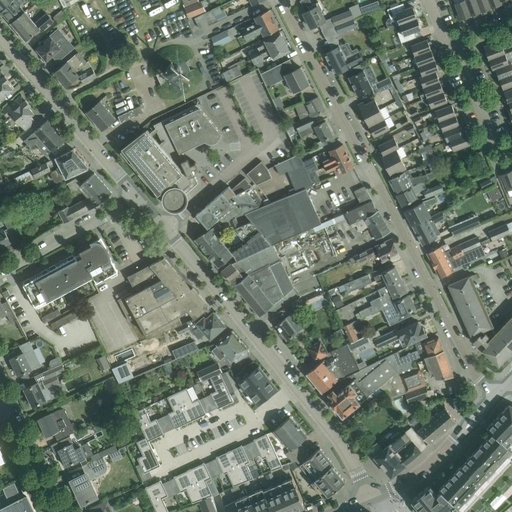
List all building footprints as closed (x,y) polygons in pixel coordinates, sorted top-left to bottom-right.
[(0,0),(0,10),(1,12),(13,0),(0,0)] [(10,23),(24,11),(20,6),(26,1),(24,0),(13,0),(1,12),(10,23)] [(309,0),(301,0),(300,1),(305,12),(304,13),(312,28),(325,21),(320,11),(323,10),(318,2),(312,5),(309,0)] [(458,21),(471,16),(464,0),(455,4),(459,14),(456,15),(458,21)] [(476,14),(481,12),(476,0),(464,0),(471,16),(472,19),(477,17),(476,14)] [(486,10),(491,8),(488,0),(476,0),(481,12),(482,15),(487,13),(486,10)] [(496,7),(501,5),(499,0),(488,0),(491,8),(492,11),(497,9),(496,7)] [(185,8),(189,18),(205,11),(201,1),(185,8)] [(354,19),(353,18),(362,15),(358,3),(349,7),(351,11),(332,18),(335,26),(354,19)] [(414,9),(413,6),(402,10),(400,5),(404,4),(404,3),(387,9),(391,20),(397,18),(400,24),(417,18),(416,15),(417,15),(417,13),(416,11),(414,9)] [(368,4),(360,7),(363,15),(370,12),(368,4)] [(64,10),(54,18),(59,24),(69,16),(64,10)] [(213,10),(194,18),(199,28),(208,24),(209,25),(218,21),(213,10)] [(243,35),(274,20),(269,10),(254,18),(256,21),(240,29),(243,35)] [(35,24),(25,12),(24,11),(10,23),(26,41),(39,29),(41,32),(54,21),(47,13),(35,24)] [(418,20),(417,18),(400,24),(402,31),(398,33),(402,43),(416,38),(416,37),(413,38),(411,33),(421,29),(420,26),(421,26),(421,24),(420,21),(418,20)] [(338,34),(357,27),(354,19),(335,26),(338,33),(337,33),(338,34)] [(263,37),(279,29),(274,20),(243,35),(246,40),(261,32),(263,37)] [(45,43),(37,50),(43,56),(42,57),(42,59),(42,60),(43,61),(44,61),(45,61),(47,61),(52,56),(58,62),(68,53),(74,48),(71,45),(68,42),(63,36),(58,30),(44,41),(45,43)] [(251,58),(285,41),(280,31),(263,40),(265,43),(248,52),(251,58)] [(225,43),(220,33),(212,37),(216,48),(225,43)] [(415,56),(431,50),(429,44),(432,43),(430,39),(411,46),(415,56)] [(273,60),(290,51),(285,41),(251,58),(254,64),(271,55),(273,60)] [(345,58),(341,51),(337,41),(336,41),(336,42),(331,45),(331,44),(330,44),(333,49),(325,53),(336,75),(350,67),(363,60),(359,51),(345,58)] [(505,54),(501,43),(490,47),(489,44),(484,47),(489,60),(505,54)] [(419,66),(435,60),(433,54),(435,53),(434,49),(431,50),(415,56),(419,66)] [(76,54),(53,73),(66,88),(80,76),(84,84),(96,77),(97,76),(96,74),(90,63),(88,61),(87,62),(86,63),(84,64),(76,54)] [(493,70),(511,63),(509,64),(505,54),(489,60),(486,61),(488,65),(490,64),(493,70)] [(261,73),(267,87),(286,78),(293,92),(294,91),(295,94),(302,90),(300,88),(309,84),(301,67),(295,70),(289,59),(261,73)] [(422,76),(439,70),(436,64),(439,63),(438,59),(435,60),(419,66),(422,76)] [(166,70),(165,73),(166,75),(167,78),(168,79),(170,81),(172,81),(177,93),(185,90),(180,79),(181,78),(182,75),(183,73),(187,72),(183,63),(179,66),(178,65),(175,64),(173,64),(170,65),(168,66),(167,68),(166,70)] [(499,79),(511,74),(511,63),(493,70),(494,74),(497,73),(499,79)] [(232,68),(223,72),(228,82),(237,78),(232,68)] [(10,81),(1,70),(0,71),(0,100),(13,89),(8,83),(10,81)] [(389,88),(393,86),(389,78),(378,83),(375,79),(369,82),(363,70),(349,77),(358,96),(379,86),(381,91),(389,88)] [(423,87),(440,81),(438,76),(440,74),(439,70),(422,76),(420,77),(423,87)] [(511,74),(499,79),(496,80),(498,84),(501,83),(503,89),(511,86),(511,74)] [(422,99),(427,97),(443,91),(441,86),(444,85),(442,80),(440,81),(423,87),(426,93),(420,95),(422,99)] [(431,108),(447,102),(445,96),(448,95),(446,90),(443,91),(427,97),(431,108)] [(21,95),(3,111),(8,116),(11,114),(21,125),(26,131),(37,121),(32,115),(34,114),(29,108),(31,106),(28,102),(21,95)] [(299,132),(314,124),(312,118),(318,115),(317,114),(325,110),(318,97),(305,102),(305,103),(304,103),(307,110),(298,114),(301,120),(295,122),(299,132)] [(364,117),(380,109),(375,100),(365,105),(363,102),(358,105),(364,117)] [(102,131),(116,119),(100,101),(86,112),(102,131)] [(221,136),(221,133),(196,104),(154,125),(163,145),(159,148),(145,131),(120,152),(121,153),(122,153),(129,161),(129,162),(130,163),(157,193),(156,194),(157,195),(160,193),(164,197),(164,201),(166,205),(169,208),(173,209),(177,209),(181,208),(184,205),(186,202),(187,197),(186,193),(198,183),(194,174),(195,174),(193,169),(197,166),(195,162),(191,164),(188,158),(186,159),(183,152),(205,141),(208,143),(212,143),(216,142),(219,139),(221,136)] [(439,121),(456,115),(458,114),(457,110),(454,111),(452,105),(435,111),(439,121)] [(140,106),(118,116),(122,123),(143,113),(140,106)] [(369,127),(385,119),(380,109),(364,117),(362,119),(364,123),(366,121),(369,127)] [(443,132),(459,125),(462,124),(461,120),(458,121),(456,115),(439,121),(443,132)] [(385,119),(369,127),(366,128),(369,132),(371,131),(374,137),(390,129),(385,119)] [(63,142),(65,140),(48,120),(24,141),(31,148),(35,144),(50,160),(70,150),(63,142)] [(298,132),(301,138),(317,130),(324,146),(335,140),(326,121),(315,126),(314,124),(299,132),(298,132)] [(447,142),(450,141),(466,135),(464,130),(462,131),(459,125),(443,132),(447,142)] [(424,131),(420,133),(424,139),(433,135),(430,131),(425,133),(424,131)] [(473,143),(471,139),(468,140),(466,135),(450,141),(454,150),(473,143)] [(381,157),(396,149),(399,148),(394,138),(379,145),(381,151),(379,153),(381,157)] [(11,142),(0,147),(0,157),(15,150),(11,142)] [(326,167),(349,156),(343,144),(342,144),(329,151),(331,155),(332,157),(323,161),(326,167)] [(424,147),(418,150),(420,155),(422,154),(425,160),(423,161),(424,165),(431,162),(428,155),(426,151),(424,147)] [(50,160),(30,170),(34,178),(51,170),(50,168),(59,163),(60,164),(58,166),(60,170),(63,169),(67,177),(87,168),(88,168),(88,167),(88,166),(73,149),(70,150),(50,160)] [(383,168),(386,167),(401,159),(396,149),(381,157),(384,162),(381,164),(383,168)] [(430,149),(426,151),(428,155),(431,162),(434,161),(438,160),(436,155),(433,157),(432,153),(430,149)] [(290,158),(275,165),(280,174),(287,171),(297,192),(298,191),(306,188),(306,189),(313,186),(310,179),(308,173),(307,171),(303,162),(301,158),(300,155),(300,154),(299,155),(298,155),(290,158)] [(326,167),(328,173),(334,170),(337,175),(338,175),(340,174),(354,167),(349,156),(326,167)] [(313,158),(303,162),(307,171),(308,173),(318,169),(313,158)] [(388,178),(388,177),(406,168),(401,159),(386,167),(388,172),(386,173),(388,178)] [(467,177),(483,171),(489,168),(485,160),(463,169),(467,177)] [(262,161),(247,174),(256,185),(272,178),(268,168),(262,161)] [(389,179),(397,195),(423,182),(438,176),(436,170),(426,174),(426,175),(413,178),(409,169),(404,172),(389,179)] [(508,191),(511,189),(511,170),(499,175),(501,181),(504,180),(508,191)] [(74,218),(74,217),(98,205),(112,193),(94,173),(78,188),(87,198),(75,205),(75,206),(69,209),(68,206),(58,211),(60,214),(64,223),(74,218)] [(253,187),(245,178),(232,189),(236,194),(246,191),(251,188),(253,187)] [(490,178),(480,183),(483,189),(493,184),(490,178)] [(397,195),(402,205),(417,198),(415,193),(426,188),(423,182),(397,195)] [(426,198),(436,194),(443,191),(444,191),(441,185),(424,192),(426,198)] [(229,186),(196,215),(208,228),(218,219),(222,223),(230,220),(236,218),(245,214),(259,208),(256,204),(261,200),(251,188),(246,191),(236,194),(232,189),(229,186)] [(363,205),(372,200),(365,186),(354,191),(358,198),(359,197),(363,205)] [(502,197),(496,186),(487,191),(492,202),(502,197)] [(306,189),(306,188),(297,192),(259,208),(245,214),(252,222),(260,232),(271,245),(274,244),(321,223),(306,189)] [(431,205),(437,202),(435,197),(423,202),(405,211),(413,226),(430,217),(427,209),(431,207),(431,205)] [(377,211),(375,206),(372,200),(363,205),(346,213),(351,224),(377,211)] [(360,232),(369,226),(383,218),(378,210),(377,211),(351,224),(353,228),(357,225),(360,232)] [(437,238),(433,231),(437,229),(434,223),(445,218),(442,211),(430,217),(413,226),(423,245),(437,238)] [(8,229),(15,225),(9,213),(2,217),(8,229)] [(233,229),(252,222),(245,214),(236,218),(230,220),(222,223),(214,226),(205,233),(204,232),(195,240),(206,253),(221,241),(218,237),(224,233),(228,231),(233,229)] [(376,239),(390,232),(383,218),(369,226),(376,239)] [(453,236),(476,226),(472,218),(450,227),(453,236)] [(507,223),(488,231),(492,241),(511,233),(507,224),(507,223)] [(0,248),(11,243),(3,229),(0,230),(0,248)] [(222,264),(227,259),(231,263),(271,245),(260,232),(251,239),(234,250),(231,253),(221,241),(206,253),(218,267),(222,264)] [(463,254),(482,246),(478,236),(459,244),(450,249),(450,250),(445,252),(441,246),(427,253),(433,266),(451,256),(462,251),(463,254)] [(398,252),(393,243),(392,243),(391,239),(349,258),(352,264),(356,262),(357,263),(379,253),(383,261),(391,257),(390,255),(398,252)] [(23,284),(35,306),(92,275),(96,283),(118,271),(110,257),(109,258),(99,243),(92,246),(92,245),(79,251),(81,255),(76,257),(76,256),(23,284)] [(249,276),(270,266),(281,261),(274,244),(271,245),(231,263),(222,271),(234,286),(248,275),(249,276)] [(458,264),(459,266),(467,262),(467,263),(475,259),(486,255),(482,246),(463,254),(462,251),(451,256),(433,266),(440,278),(454,270),(452,267),(458,264)] [(506,248),(499,251),(502,259),(509,256),(506,248)] [(186,281),(182,277),(176,271),(177,270),(164,256),(164,257),(163,257),(128,276),(136,292),(133,294),(132,292),(118,300),(129,321),(136,317),(148,339),(176,327),(182,324),(178,315),(188,310),(195,319),(210,306),(193,286),(191,288),(186,281)] [(283,292),(284,296),(294,288),(281,261),(270,266),(276,278),(283,292)] [(263,283),(276,278),(270,266),(249,276),(248,275),(234,286),(244,298),(258,287),(259,287),(263,283)] [(387,285),(401,279),(395,266),(381,273),(374,277),(377,283),(384,279),(387,285)] [(348,292),(372,283),(368,274),(344,284),(348,292)] [(469,277),(473,275),(449,285),(471,336),(472,336),(475,339),(473,341),(499,365),(511,351),(511,319),(490,343),(485,339),(488,336),(483,331),(491,327),(469,277)] [(271,297),(283,292),(276,278),(263,283),(259,287),(258,287),(244,298),(254,310),(268,299),(267,297),(270,295),(271,297)] [(392,298),(393,298),(407,292),(401,279),(387,285),(378,290),(381,296),(370,302),(372,306),(360,312),(360,313),(356,315),(359,320),(363,318),(388,306),(394,303),(392,298)] [(268,299),(254,310),(259,317),(273,305),(284,296),(283,292),(271,297),(270,295),(267,297),(268,299)] [(339,295),(333,298),(337,308),(344,305),(339,295)] [(410,311),(412,310),(412,309),(415,308),(409,295),(395,302),(394,303),(388,306),(393,317),(387,320),(390,325),(402,320),(399,314),(401,313),(401,314),(410,310),(410,311)] [(303,306),(299,299),(290,305),(295,311),(303,306)] [(0,301),(0,328),(0,329),(11,323),(22,345),(29,342),(7,300),(1,303),(0,301)] [(70,309),(77,306),(75,302),(75,300),(67,304),(70,309)] [(82,307),(51,324),(53,329),(85,312),(82,307)] [(58,309),(51,313),(54,318),(61,314),(58,309)] [(216,312),(215,313),(214,312),(206,319),(204,316),(197,323),(193,319),(182,324),(176,327),(180,334),(198,325),(210,339),(225,326),(219,318),(220,317),(216,312)] [(276,325),(287,340),(303,328),(292,313),(276,325)] [(380,336),(375,339),(375,340),(379,348),(397,339),(397,340),(401,338),(404,337),(407,344),(426,335),(426,334),(428,332),(426,328),(423,328),(423,327),(421,328),(418,322),(398,331),(397,328),(393,331),(380,336)] [(248,348),(232,330),(216,344),(217,346),(212,351),(220,360),(226,355),(231,361),(233,359),(236,362),(249,353),(248,348)] [(355,332),(351,334),(348,335),(351,343),(358,339),(355,332)] [(367,335),(361,338),(358,339),(351,343),(348,344),(351,351),(371,343),(367,335)] [(410,363),(444,350),(439,337),(423,343),(421,344),(417,349),(417,351),(412,353),(409,352),(407,355),(400,358),(398,352),(392,354),(390,355),(394,363),(396,362),(408,358),(410,363)] [(189,353),(201,348),(198,341),(188,346),(185,338),(113,368),(115,374),(119,384),(189,353)] [(23,353),(11,358),(18,375),(31,369),(31,368),(39,365),(35,355),(36,355),(36,354),(30,341),(29,342),(22,345),(20,346),(23,353)] [(315,360),(327,353),(321,342),(309,349),(315,360)] [(332,351),(333,355),(326,361),(328,363),(326,365),(322,362),(308,372),(307,374),(322,393),(322,392),(337,380),(344,377),(347,375),(360,369),(356,360),(351,351),(348,344),(332,351)] [(453,376),(447,360),(444,350),(410,363),(413,371),(420,368),(427,366),(429,371),(430,374),(434,372),(436,378),(453,376)] [(378,387),(397,371),(399,371),(396,362),(394,363),(390,355),(376,362),(360,369),(347,375),(352,381),(344,388),(340,384),(333,390),(333,389),(328,394),(329,395),(327,398),(343,417),(360,403),(359,403),(378,387)] [(110,367),(104,356),(96,360),(101,371),(107,369),(110,367)] [(427,385),(420,368),(413,371),(410,363),(408,358),(396,362),(399,371),(397,371),(378,387),(389,400),(405,394),(407,393),(426,385),(427,385)] [(201,380),(209,378),(222,372),(218,363),(197,372),(201,380)] [(51,398),(46,388),(59,382),(56,375),(65,371),(62,364),(34,376),(34,377),(43,372),(46,379),(42,381),(42,380),(38,383),(38,382),(24,388),(33,407),(51,398)] [(259,366),(239,382),(258,405),(278,389),(259,366)] [(225,372),(221,374),(230,394),(235,392),(225,372)] [(211,394),(205,397),(207,402),(213,399),(217,408),(218,408),(233,401),(230,394),(221,374),(220,373),(210,377),(216,391),(211,394)] [(202,389),(198,382),(194,384),(197,392),(202,389)] [(428,397),(427,391),(426,385),(407,393),(405,394),(409,404),(428,397)] [(187,388),(177,393),(191,421),(206,414),(206,413),(201,405),(207,402),(205,397),(199,400),(199,399),(193,402),(187,388)] [(427,391),(428,397),(429,401),(435,400),(434,389),(427,391)] [(169,414),(163,417),(165,422),(171,419),(175,428),(191,421),(177,393),(168,397),(174,411),(168,413),(169,414)] [(411,501),(416,506),(412,509),(414,511),(501,511),(511,504),(511,461),(511,460),(511,459),(511,405),(509,404),(487,428),(492,433),(439,489),(435,486),(433,489),(430,485),(411,501)] [(144,408),(134,412),(146,438),(147,437),(148,441),(149,441),(163,434),(163,433),(159,424),(165,422),(163,417),(157,420),(156,419),(151,421),(144,408)] [(438,437),(456,422),(445,408),(438,414),(437,413),(425,422),(435,434),(436,433),(437,435),(436,435),(438,437)] [(73,423),(67,426),(64,419),(66,417),(67,414),(65,411),(62,409),(59,410),(39,419),(46,436),(52,433),(52,434),(54,433),(54,432),(55,434),(54,435),(56,441),(77,432),(73,423)] [(290,417),(274,431),(290,450),(295,447),(300,453),(294,458),(296,460),(295,459),(300,465),(303,462),(311,455),(301,442),(307,437),(308,436),(307,435),(291,417),(290,416),(290,417)] [(429,444),(438,437),(436,435),(437,435),(436,433),(435,434),(425,422),(422,425),(423,427),(418,431),(429,444)] [(427,446),(413,429),(411,427),(402,434),(401,433),(400,432),(398,432),(391,438),(391,439),(392,441),(393,442),(391,443),(391,442),(389,443),(390,444),(383,450),(377,443),(376,443),(369,449),(375,456),(375,457),(391,476),(427,446)] [(258,449),(252,452),(254,457),(260,454),(262,458),(266,457),(272,471),(282,466),(267,434),(254,440),(254,441),(258,449)] [(51,445),(55,455),(60,452),(63,459),(62,459),(61,460),(63,465),(64,465),(65,464),(66,466),(80,460),(80,459),(87,456),(85,457),(80,447),(73,450),(71,445),(73,444),(70,436),(51,445)] [(140,464),(136,466),(142,480),(149,477),(147,472),(149,471),(160,466),(149,441),(148,441),(147,437),(146,438),(137,442),(143,456),(138,458),(140,464)] [(115,445),(98,453),(101,458),(104,457),(109,454),(118,450),(115,445)] [(242,445),(229,451),(243,482),(253,478),(246,463),(250,462),(249,460),(254,457),(252,452),(246,455),(242,446),(242,445)] [(225,505),(224,505),(227,511),(226,511),(291,511),(293,511),(304,506),(304,505),(323,497),(324,497),(324,498),(327,494),(328,495),(344,483),(345,481),(336,470),(333,466),(333,467),(333,466),(332,465),(333,464),(320,448),(311,455),(303,462),(300,465),(299,465),(296,461),(295,461),(289,464),(284,466),(228,490),(233,501),(225,505)] [(118,450),(109,454),(113,462),(123,457),(119,449),(118,450)] [(220,467),(215,469),(217,474),(223,472),(224,474),(227,472),(234,486),(243,482),(229,451),(216,457),(216,458),(220,467)] [(108,467),(107,464),(104,457),(101,458),(82,467),(85,474),(71,481),(74,488),(76,487),(83,503),(87,501),(88,502),(90,501),(90,500),(97,497),(89,480),(104,474),(106,472),(107,470),(108,467)] [(204,463),(189,470),(202,499),(212,495),(206,480),(211,478),(211,477),(217,474),(215,469),(209,472),(205,463),(204,463)] [(177,484),(171,487),(173,492),(179,489),(181,492),(187,489),(193,503),(202,499),(189,470),(174,477),(174,478),(177,484)] [(161,480),(145,488),(156,511),(167,511),(168,511),(162,498),(168,495),(173,492),(171,487),(165,490),(162,483),(161,480)] [(33,511),(26,496),(22,498),(15,483),(3,489),(10,506),(9,507),(11,511),(33,511)] [(215,511),(218,511),(211,496),(204,499),(208,511),(215,511)] [(111,511),(107,502),(97,506),(99,511),(111,511)]
